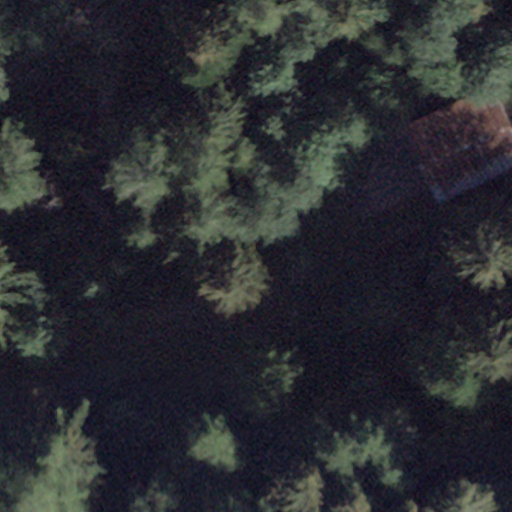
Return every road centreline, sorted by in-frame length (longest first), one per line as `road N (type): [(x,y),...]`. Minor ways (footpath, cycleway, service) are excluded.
road 1 (track): [(0,343),(139,333),(343,264),(511,188)]
road 2 (track): [(0,92),(144,0)]
